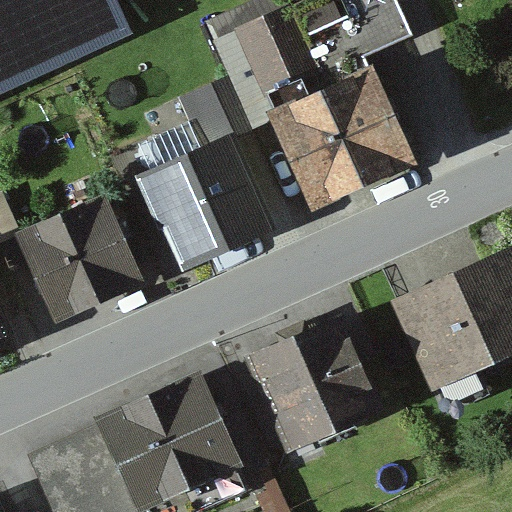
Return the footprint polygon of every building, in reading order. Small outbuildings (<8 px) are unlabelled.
[(0,0),(0,97),(136,39),(117,0),(0,0)] [(279,0),(267,0),(210,26),(253,121),(270,113),(317,216),(412,170),(365,63),(410,44),(390,0),(324,0),(288,16),(279,0)] [(185,272),(270,232),(226,140),(250,129),(230,89),(172,117),(190,153),(127,183),(157,245),(170,240),(185,272)] [(104,198),(17,238),(59,327),(146,287),(104,198)] [(511,255),(387,315),(429,401),(511,361),(511,255)] [(0,256),(0,357),(38,341),(0,256)] [(382,423),(338,323),(236,367),(280,467),(382,423)] [(201,380),(108,420),(111,428),(147,511),(157,511),(242,476),(201,380)] [(68,446),(30,462),(51,511),(147,511),(111,428),(68,446)] [(301,511),(284,475),(254,489),(264,511),(301,511)]
